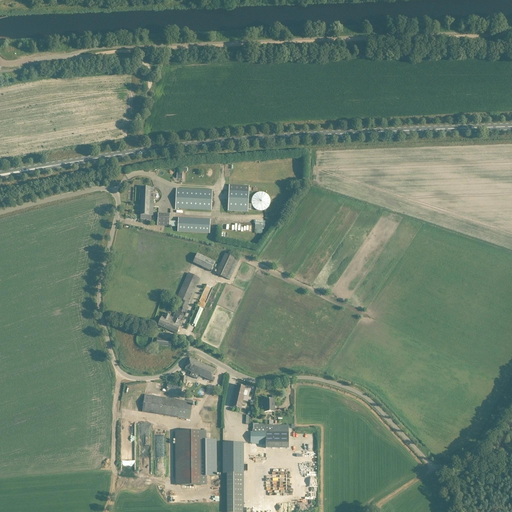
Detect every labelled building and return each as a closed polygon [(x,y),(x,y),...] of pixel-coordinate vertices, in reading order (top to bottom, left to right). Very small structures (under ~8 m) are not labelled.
[(229,191),(228,211),(248,212),(249,192),(249,187),(249,186),(230,185),(229,191)] [(153,188),(142,187),(140,219),(146,220),(146,215),(153,216),(154,197),(151,197),(151,191),(153,192),(153,188)] [(211,211),(212,191),(177,189),(176,209),(211,211)] [(254,196),(252,199),(251,202),(252,205),(254,208),(256,210),(259,211),(263,211),(266,210),(268,208),(270,205),(270,202),(270,199),(268,196),(266,194),(262,193),(259,193),(256,194),(254,196)] [(178,232),(210,233),(210,220),(178,218),(178,222),(170,221),(170,214),(158,213),(158,226),(178,227),(178,232)] [(259,233),(259,234),(262,234),(262,228),(265,228),(265,221),(255,221),(254,233),(259,233)] [(211,271),(215,262),(197,254),(193,263),(211,271)] [(239,260),(225,254),(216,274),(230,280),(239,260)] [(161,317),(160,320),(158,325),(177,334),(188,311),(186,310),(200,278),(188,273),(176,300),(181,302),(179,306),(172,317),(170,317),(166,315),(165,319),(161,317)] [(172,340),(157,339),(156,345),(171,347),(172,340)] [(190,358),(185,369),(190,371),(194,373),(199,375),(200,376),(211,381),(213,377),(214,374),(216,370),(190,358)] [(183,386),(173,385),(168,384),(167,392),(182,394),(183,386)] [(234,393),(233,398),(243,400),(244,395),(247,396),(248,391),(244,390),(245,387),(237,385),(235,393),(234,393)] [(189,419),(192,401),(188,400),(188,402),(171,399),(145,395),(142,412),(189,419)] [(233,398),(231,407),(236,408),(241,409),(243,400),(233,398)] [(274,412),(274,404),(274,399),(264,399),(265,412),(274,412)] [(288,426),(263,426),(263,425),(259,425),(259,424),(253,424),(253,432),(251,432),(251,443),(266,443),(266,449),(288,449),(288,426)] [(206,486),(206,477),(216,477),(216,439),(206,439),(206,431),(177,432),(177,486),(206,486)] [(223,473),(227,473),(226,511),(243,511),(244,473),(244,443),(223,443),(223,473)]
